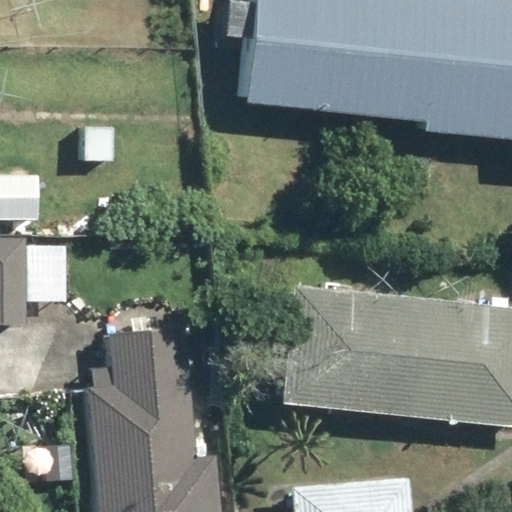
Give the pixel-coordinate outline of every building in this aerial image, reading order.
[(511,0),(309,0),(300,107),(510,125),(507,161),(511,160),(511,0)] [(0,218),(31,219),(31,175),(0,174),(0,218)] [(0,323),(16,324),(16,236),(0,235),(0,323)] [(511,427),(511,307),(280,285),(269,404),(511,427)] [(184,452),(176,324),(99,329),(102,387),(78,388),(86,511),(212,511),(208,451),(184,452)] [(405,511),(402,474),(282,482),(283,511),(405,511)]
